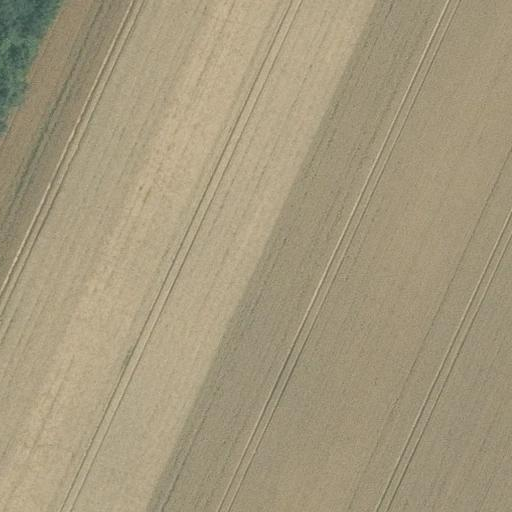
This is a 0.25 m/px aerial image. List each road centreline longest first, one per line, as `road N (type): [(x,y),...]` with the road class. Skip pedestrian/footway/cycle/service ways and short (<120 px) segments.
road 1 (residential): [(170,511),(80,331),(159,292)]
road 2 (residential): [(263,0),(350,198)]
road 3 (residential): [(159,292),(350,198)]
road 4 (residential): [(350,198),(511,119)]
road 5 (residential): [(159,292),(84,140)]
